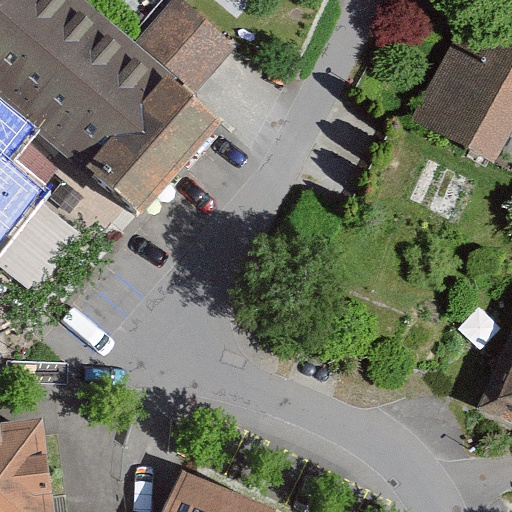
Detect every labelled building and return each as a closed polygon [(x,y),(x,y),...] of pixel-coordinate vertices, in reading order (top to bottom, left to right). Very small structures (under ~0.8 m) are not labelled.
[(62,0),(15,0),(0,18),(0,113),(76,181),(150,99),(162,85),(62,0)] [(263,0),(230,0),(250,16),(263,0)] [(511,171),(511,19),(481,0),(480,0),(403,121),(503,185),(511,171)] [(233,52),(174,7),(140,50),(199,96),(233,52)] [(200,144),(150,99),(76,181),(126,226),(200,144)] [(42,151),(0,114),(0,258),(50,201),(20,176),(42,151)] [(511,369),(494,411),(511,419),(511,369)] [(0,511),(51,511),(39,422),(0,427),(0,511)] [(261,511),(185,476),(168,511),(261,511)]
